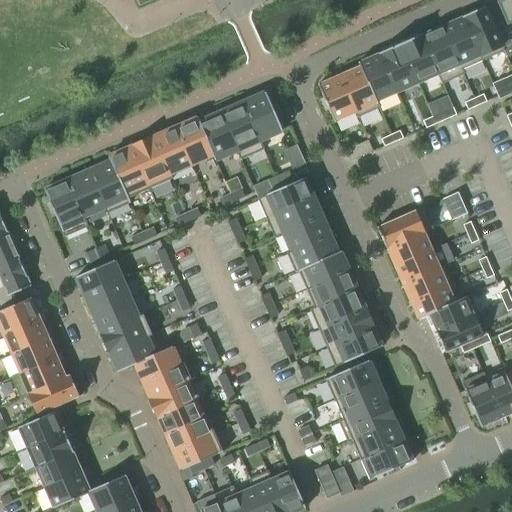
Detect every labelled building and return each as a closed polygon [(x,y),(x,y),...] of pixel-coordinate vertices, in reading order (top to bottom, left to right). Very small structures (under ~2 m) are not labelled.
[(511,0),(503,0),(499,2),(508,22),(511,19),(511,0)] [(484,8),(463,17),(481,59),(502,50),(484,8)] [(463,17),(442,26),(460,68),(481,59),(463,17)] [(442,26),(421,36),(438,73),(441,82),(462,72),(460,68),(442,26)] [(421,36),(400,45),(417,82),(438,73),(421,36)] [(400,45),(379,54),(396,91),(417,82),(400,45)] [(379,54),(359,63),(361,67),(375,101),(396,91),(379,54)] [(361,67),(339,76),(355,111),(357,115),(377,106),(375,101),(361,67)] [(511,73),(492,83),(499,99),(511,93),(511,73)] [(339,76),(319,85),(324,97),(320,99),(325,109),(329,107),(334,120),(355,111),(339,76)] [(265,92),(243,102),(260,140),(281,130),(276,118),(281,115),(276,103),(270,105),(265,92)] [(483,94),(474,99),(477,106),(487,102),(483,94)] [(477,106),(474,99),(465,103),(468,110),(477,106)] [(243,102),(221,111),(238,150),(241,158),(263,149),(260,140),(243,102)] [(453,107),(432,117),(435,124),(456,115),(453,107)] [(221,111),(199,121),(214,155),(216,159),(236,150),(240,159),(241,158),(238,150),(221,111)] [(197,117),(174,126),(191,165),(212,156),(214,160),(216,159),(214,155),(199,121),(197,117)] [(432,117),(423,121),(426,128),(435,124),(432,117)] [(174,126),(152,136),(160,155),(169,174),(171,179),(172,178),(170,174),(191,165),(174,126)] [(400,131),(390,135),(394,142),(403,138),(400,131)] [(394,142),(390,135),(381,139),(384,146),(394,142)] [(152,136),(130,146),(138,165),(146,184),(148,189),(171,179),(169,174),(160,155),(152,136)] [(368,140),(346,149),(351,161),(373,151),(368,140)] [(130,146),(107,156),(109,160),(124,194),(126,198),(128,203),(130,202),(128,198),(148,189),(146,184),(138,165),(130,146)] [(109,160),(87,170),(104,208),(106,212),(128,203),(126,198),(124,194),(109,160)] [(87,170),(65,180),(82,218),(86,226),(87,226),(84,217),(104,208),(87,170)] [(282,174),(275,177),(280,188),(287,185),(282,174)] [(272,191),(257,198),(265,217),(312,196),(304,177),(287,185),(280,188),(272,191)] [(275,177),(267,180),(272,191),(280,188),(275,177)] [(65,180),(43,189),(49,202),(45,203),(51,216),(55,215),(60,227),(64,236),(86,226),(82,218),(65,180)] [(241,189),(230,194),(233,201),(244,196),(241,189)] [(457,193),(450,196),(459,216),(466,213),(457,193)] [(230,194),(219,198),(222,206),(233,201),(230,194)] [(312,196),(265,217),(273,235),(320,215),(312,196)] [(197,208),(186,213),(189,220),(200,215),(197,208)] [(423,209),(379,228),(387,247),(422,232),(431,228),(423,209)] [(186,213),(175,218),(178,225),(189,220),(186,213)] [(283,233),(290,250),(328,234),(320,215),(273,235),(274,237),(283,233)] [(0,250),(12,245),(6,232),(7,232),(0,216),(0,250)] [(235,218),(227,221),(232,232),(240,229),(235,218)] [(474,231),(470,221),(462,225),(466,234),(474,231)] [(153,227),(142,232),(145,239),(156,235),(153,227)] [(240,229),(232,232),(237,243),(245,240),(240,229)] [(478,240),(474,231),(466,234),(470,243),(478,240)] [(142,232),(131,237),(134,244),(145,239),(142,232)] [(422,232),(387,247),(395,265),(430,250),(422,232)] [(294,271),(337,252),(328,234),(290,250),(286,252),(294,271)] [(103,244),(96,248),(101,259),(108,255),(103,244)] [(0,298),(30,286),(30,284),(29,285),(26,276),(18,259),(12,245),(0,250),(0,298)] [(96,248),(89,251),(94,262),(101,259),(96,248)] [(163,248),(156,252),(160,263),(168,259),(163,248)] [(430,250),(395,265),(402,283),(438,267),(430,250)] [(337,252),(294,271),(295,273),(298,271),(306,288),(348,270),(340,251),(337,252)] [(251,255),(244,259),(249,269),(256,266),(251,255)] [(489,266),(485,256),(477,260),(481,269),(489,266)] [(168,259),(160,263),(165,274),(173,270),(168,259)] [(113,260),(75,277),(83,296),(121,279),(113,260)] [(438,267),(402,283),(410,300),(445,285),(450,283),(442,265),(438,267)] [(256,266),(249,269),(253,280),(261,277),(256,266)] [(493,275),(489,266),(481,269),(485,279),(493,275)] [(348,270),(306,288),(306,290),(314,307),(309,309),(310,309),(356,289),(348,270)] [(121,279),(83,296),(92,315),(130,298),(121,279)] [(445,285),(410,300),(418,318),(429,313),(453,302),(445,285)] [(179,286),(172,289),(177,300),(184,297),(179,286)] [(356,289),(310,309),(318,328),(365,308),(356,289)] [(510,299),(506,289),(498,293),(502,302),(510,299)] [(268,293),(260,296),(265,307),(272,304),(268,293)] [(453,302),(429,313),(436,330),(476,313),(469,296),(453,302)] [(30,297),(0,310),(0,334),(39,317),(31,298),(30,297)] [(184,297),(177,300),(182,311),(189,308),(184,297)] [(130,298),(92,315),(100,334),(143,315),(142,314),(138,316),(130,298)] [(511,308),(511,303),(510,299),(502,302),(506,311),(511,308)] [(272,304),(265,307),(270,318),(277,315),(272,304)] [(365,308),(318,328),(326,347),(373,327),(365,308)] [(476,313),(436,330),(445,350),(485,333),(476,313)] [(143,315),(100,334),(108,353),(155,332),(155,331),(150,333),(143,315)] [(39,317),(0,334),(0,336),(2,335),(11,354),(48,337),(39,317)] [(196,323),(188,326),(193,337),(200,334),(196,323)] [(373,327),(326,347),(335,367),(381,346),(373,327)] [(284,330),(277,333),(281,344),(289,341),(284,330)] [(155,332),(108,353),(117,372),(135,364),(171,348),(171,346),(163,350),(155,332)] [(509,339),(506,332),(496,336),(499,343),(509,339)] [(489,341),(486,334),(476,338),(479,346),(489,341)] [(10,377),(11,378),(57,358),(48,337),(11,354),(19,373),(10,377)] [(209,338),(201,342),(206,353),(214,349),(209,338)] [(479,346),(476,338),(466,342),(469,350),(479,346)] [(289,341),(281,344),(286,355),(294,352),(289,341)] [(171,348),(135,364),(143,382),(183,364),(183,362),(178,364),(171,348)] [(214,349),(206,353),(211,364),(219,360),(214,349)] [(57,358),(11,378),(19,396),(65,376),(57,358)] [(367,360),(325,379),(334,399),(376,380),(367,360)] [(183,364),(143,382),(151,399),(191,381),(183,364)] [(306,366),(299,369),(304,380),(311,377),(306,366)] [(502,369),(484,376),(486,381),(502,416),(511,411),(511,391),(505,376),(502,369)] [(224,373),(217,377),(222,388),(229,384),(224,373)] [(486,381),(484,376),(483,373),(462,382),(470,402),(467,404),(471,414),(475,412),(481,425),(502,416),(486,381)] [(65,376),(19,396),(20,398),(28,394),(37,414),(77,396),(78,397),(79,397),(69,374),(68,375),(65,376)] [(376,380),(334,399),(342,418),(338,420),(338,421),(385,400),(376,380)] [(191,381),(151,399),(158,417),(199,399),(191,381)] [(229,384),(222,388),(226,399),(234,395),(229,384)] [(294,392),(283,397),(286,405),(297,400),(294,392)] [(199,399),(158,417),(166,434),(207,416),(199,399)] [(385,400),(338,421),(347,441),(394,421),(385,400)] [(240,409),(232,412),(237,423),(244,420),(240,409)] [(55,410),(17,427),(17,428),(18,428),(26,448),(64,431),(64,430),(63,431),(55,412),(55,410)] [(207,416),(166,434),(174,452),(214,434),(207,416)] [(244,420),(237,423),(242,434),(249,431),(244,420)] [(394,421),(347,441),(347,442),(351,440),(360,459),(403,441),(394,421)] [(308,425),(297,430),(300,438),(311,433),(308,425)] [(64,431),(26,448),(35,467),(72,451),(64,431)] [(311,433),(300,438),(304,445),(315,440),(311,433)] [(214,434),(174,452),(181,469),(189,466),(200,461),(211,456),(222,452),(214,434)] [(266,439),(255,444),(258,451),(269,446),(266,439)] [(403,441),(360,459),(369,479),(386,472),(388,475),(400,470),(398,466),(411,461),(403,441)] [(255,444),(244,449),(247,456),(258,451),(255,444)] [(72,451),(35,467),(44,487),(81,471),(72,452),(73,452),(72,451)] [(229,455),(220,459),(223,466),(234,462),(231,454),(229,455)] [(211,456),(200,461),(203,469),(214,464),(211,456)] [(200,461),(189,466),(192,474),(203,469),(200,461)] [(327,465),(314,470),(320,484),(333,479),(330,472),(327,465)] [(330,472),(333,479),(339,492),(340,496),(353,491),(343,467),(330,472)] [(285,511),(267,470),(249,478),(263,511),(285,511)] [(268,470),(267,470),(285,511),(294,511),(305,507),(304,506),(305,505),(305,503),(303,504),(289,471),(272,479),(268,470)] [(81,471),(44,487),(52,507),(52,508),(87,493),(90,492),(89,490),(81,471)] [(90,492),(87,493),(95,510),(132,494),(125,476),(124,474),(89,490),(90,492)] [(232,485),(231,486),(242,511),(263,511),(249,478),(248,479),(250,483),(234,490),(232,485)] [(333,479),(320,484),(325,495),(323,495),(324,497),(326,496),(326,498),(339,492),(333,479)] [(242,511),(231,486),(213,494),(221,511),(242,511)] [(8,494),(0,497),(0,500),(2,505),(11,501),(8,494)] [(132,494),(95,510),(95,511),(139,511),(140,511),(132,494)] [(217,503),(199,510),(199,511),(221,511),(213,494),(217,503)]
